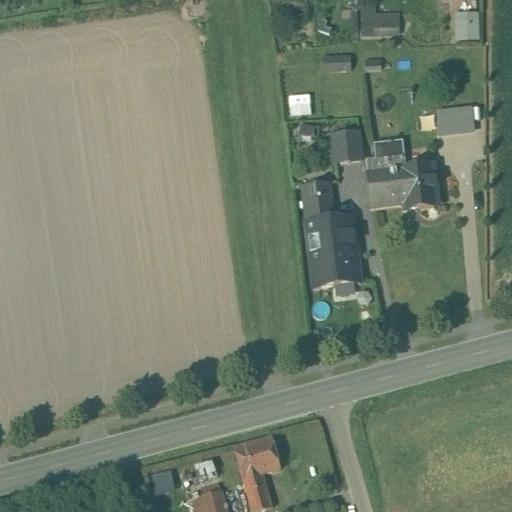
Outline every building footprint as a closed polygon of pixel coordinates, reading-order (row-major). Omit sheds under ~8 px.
[(374,5),(357,5),(357,36),(396,36),(396,11),(374,11),(374,5)] [(450,39),(477,39),(477,11),(450,11),(450,39)] [(349,58),(321,59),(322,72),(350,72),(349,58)] [(379,61),(364,62),(365,72),(380,71),(379,61)] [(433,109),(434,135),(470,133),(468,107),(433,109)] [(359,135),(330,138),(333,164),(362,161),(359,135)] [(400,142),(373,146),(375,160),(402,159),(400,142)] [(375,160),(374,160),(365,162),(366,175),(404,170),(402,159),(375,160)] [(366,175),(365,175),(369,209),(403,205),(403,211),(436,207),(431,167),(404,170),(366,175)] [(328,185),(301,188),(306,225),(332,222),(328,185)] [(332,222),(306,225),(313,289),(358,283),(351,220),(332,222)] [(269,441),(234,450),(246,494),(264,489),(273,487),(269,473),(277,471),(269,441)] [(264,489),(246,494),(251,511),(259,511),(269,509),(264,489)]
